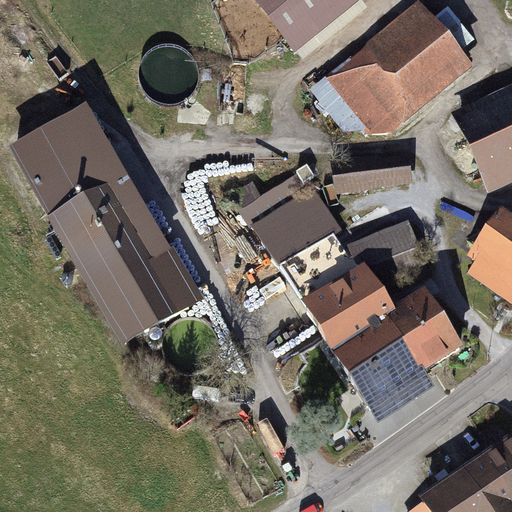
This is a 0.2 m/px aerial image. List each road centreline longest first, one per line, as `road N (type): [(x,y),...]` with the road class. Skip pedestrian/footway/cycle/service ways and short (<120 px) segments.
road 1 (tertiary): [(511,364),(306,511)]
road 2 (track): [(140,152),(26,0)]
